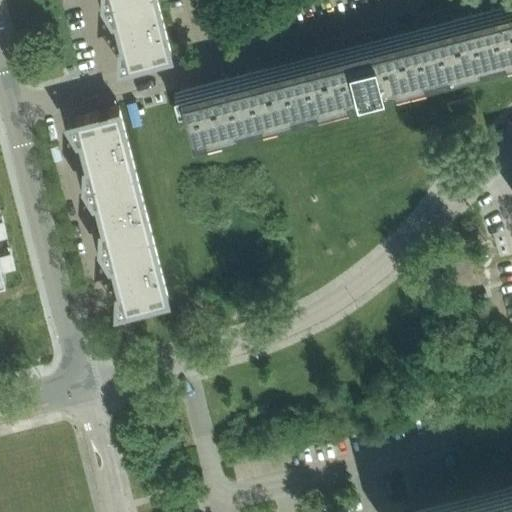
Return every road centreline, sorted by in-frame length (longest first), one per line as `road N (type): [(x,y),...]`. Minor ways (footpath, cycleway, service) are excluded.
road 1 (residential): [(484,166),(350,291),(302,320),(182,359)]
road 2 (residential): [(111,85),(407,8),(411,0)]
road 3 (residential): [(222,493),(511,422)]
road 4 (residential): [(62,306),(100,297),(51,101)]
road 5 (tertiary): [(62,306),(13,112)]
road 6 (residential): [(182,359),(222,493)]
